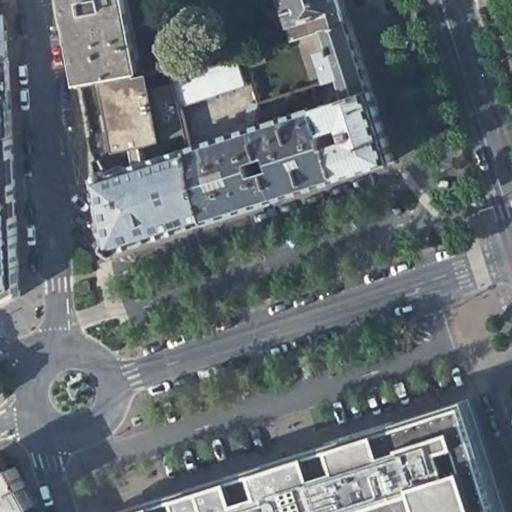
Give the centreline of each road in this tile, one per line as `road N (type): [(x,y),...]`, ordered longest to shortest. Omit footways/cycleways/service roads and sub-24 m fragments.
road 1 (residential): [(103,384),(511,259)]
road 2 (residential): [(25,0),(65,352)]
road 3 (secondary): [(511,223),(440,0)]
